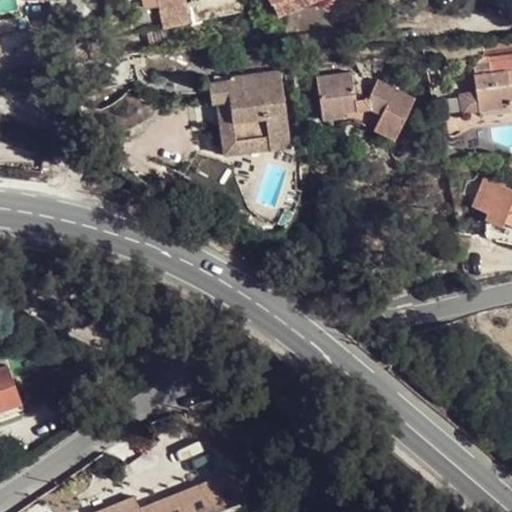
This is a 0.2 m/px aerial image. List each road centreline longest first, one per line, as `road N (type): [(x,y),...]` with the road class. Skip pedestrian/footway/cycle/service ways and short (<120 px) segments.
road 1 (primary): [(511,510),(261,302),(117,231),(0,207)]
road 2 (unclassified): [(0,504),(160,392),(340,331),(511,295)]
